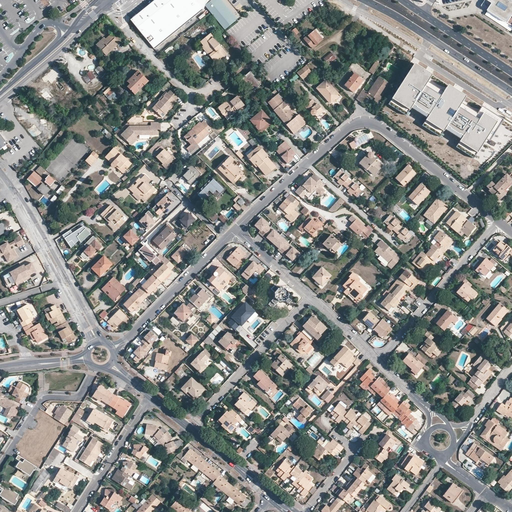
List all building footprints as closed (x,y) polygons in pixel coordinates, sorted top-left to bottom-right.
[(154,0),(134,16),(130,19),(146,38),(173,16),(192,0),(154,0)] [(146,38),(152,46),(198,10),(195,7),(198,5),(196,3),(199,1),(200,1),(200,0),(192,0),(173,16),(146,38)] [(203,4),(204,4),(225,29),(240,16),(227,0),(200,0),(200,1),(203,4)] [(511,0),(484,0),(481,5),(511,25),(511,0)] [(195,7),(198,10),(203,5),(203,4),(200,1),(199,1),(196,3),(198,5),(195,7)] [(294,28),(290,32),(294,37),(298,32),(294,28)] [(303,39),(312,49),(322,39),(314,30),(308,35),(307,35),(303,39)] [(200,41),(203,46),(210,54),(208,55),(212,60),(215,63),(224,56),(219,50),(221,48),(210,33),(200,41)] [(98,47),(106,55),(114,48),(119,43),(111,34),(106,39),(98,47)] [(106,39),(104,37),(96,44),(98,47),(106,39)] [(203,46),(202,47),(208,55),(210,54),(203,46)] [(78,47),(75,53),(85,58),(88,52),(78,47)] [(330,52),(323,59),(328,65),(336,58),(330,52)] [(380,63),(376,61),(372,69),(375,70),(380,63)] [(415,61),(390,103),(407,114),(412,107),(427,117),(423,126),(440,136),(445,129),(461,139),(457,146),(474,158),(499,118),(501,114),(484,103),(479,109),(464,101),(469,94),(448,83),(444,90),(429,80),(433,74),(415,61)] [(310,72),(304,65),(296,72),(302,79),(310,72)] [(99,66),(93,72),(96,75),(96,74),(98,76),(103,70),(99,66)] [(91,71),(86,74),(91,81),(96,78),(91,71)] [(244,76),(240,79),(251,92),(259,85),(248,72),(244,76)] [(45,83),(51,78),(48,73),(42,78),(45,83)] [(127,86),(135,94),(148,81),(140,73),(136,77),(134,74),(131,77),(127,81),(129,84),(127,86)] [(361,80),(353,74),(344,85),(353,91),(361,80)] [(292,83),(299,78),(296,75),(289,80),(292,83)] [(373,100),(377,103),(389,84),(378,77),(368,93),(375,98),(373,100)] [(321,84),(316,88),(329,103),(333,99),(332,97),(337,93),(325,80),(324,81),(322,78),(318,82),(321,84)] [(356,99),(361,103),(366,95),(368,93),(362,89),(356,99)] [(170,109),(168,107),(172,103),(173,104),(175,101),(174,100),(176,99),(177,97),(170,91),(167,93),(166,93),(159,101),(152,109),(159,115),(162,112),(165,114),(170,109)] [(166,93),(165,92),(158,100),(159,101),(166,93)] [(273,110),(289,129),(292,126),(294,128),(296,126),(298,127),(300,126),(301,127),(305,124),(297,115),(295,117),(289,110),(292,107),(285,100),(282,102),(278,106),(275,102),(280,98),(276,94),(267,102),(273,110)] [(230,101),(228,99),(218,108),(224,116),(232,110),(233,112),(236,110),(237,111),(244,105),(236,96),(232,99),(230,101)] [(306,98),(301,102),(309,113),(309,114),(310,114),(310,115),(312,116),(313,116),(314,115),(316,117),(322,111),(316,104),(315,104),(311,100),(309,101),(306,98)] [(250,120),(258,131),(270,121),(261,110),(250,120)] [(158,134),(158,129),(160,129),(160,125),(160,122),(151,122),(151,126),(129,126),(121,135),(128,143),(136,135),(158,134)] [(203,123),(201,124),(193,131),(192,130),(188,133),(191,137),(187,140),(191,146),(195,143),(197,144),(202,140),(200,138),(207,132),(208,132),(210,130),(211,130),(209,128),(204,122),(203,123)] [(201,124),(199,122),(191,128),(192,130),(193,131),(201,124)] [(220,133),(213,125),(209,128),(211,130),(210,130),(216,137),(219,136),(221,134),(220,133)] [(298,127),(296,126),(294,128),(292,126),(289,129),(293,134),(301,127),(300,126),(298,127)] [(208,132),(207,132),(200,138),(202,140),(209,134),(208,132)] [(131,145),(137,140),(136,135),(128,143),(131,145)] [(356,140),(349,144),(352,149),(359,145),(356,140)] [(296,155),(286,142),(276,150),(287,165),(294,160),(292,157),(296,155)] [(190,153),(199,146),(197,144),(195,143),(191,146),(191,145),(186,149),(190,153)] [(160,146),(152,154),(163,164),(165,162),(168,165),(175,158),(171,154),(170,156),(166,152),(163,149),(160,146)] [(247,156),(249,160),(256,154),(255,153),(261,148),(259,146),(247,156)] [(115,167),(116,166),(117,165),(124,171),(131,164),(114,148),(106,157),(112,163),(112,164),(112,165),(112,166),(113,167),(114,167),(115,167)] [(253,165),(255,164),(264,174),(269,170),(270,171),(275,167),(266,157),(267,156),(261,148),(255,153),(256,154),(249,160),(253,165)] [(373,175),(382,166),(372,157),(373,154),(372,153),(371,152),(369,152),(368,153),(358,163),(366,171),(367,170),(373,175)] [(85,161),(91,166),(96,159),(91,154),(85,161)] [(373,154),(372,157),(382,166),(383,164),(373,154)] [(234,165),(234,166),(231,163),(233,160),(229,156),(217,168),(231,182),(241,172),(234,165)] [(201,174),(191,164),(187,168),(190,170),(180,179),(188,187),(201,174)] [(395,178),(403,186),(415,173),(410,168),(411,168),(407,164),(395,178)] [(45,170),(40,166),(36,171),(41,175),(45,170)] [(468,187),(474,180),(461,167),(455,173),(468,187)] [(45,181),(34,171),(28,178),(34,184),(35,183),(40,187),(39,188),(38,189),(45,195),(49,189),(46,186),(47,184),(50,186),(52,187),(54,183),(53,182),(55,180),(49,175),(45,179),(46,180),(45,181)] [(348,177),(344,174),(343,175),(338,171),(334,176),(338,180),(337,181),(336,182),(340,185),(342,184),(345,187),(350,182),(350,181),(347,179),(348,177)] [(231,182),(233,184),(242,174),(241,172),(231,182)] [(511,179),(506,173),(495,185),(491,181),(485,186),(488,189),(488,190),(495,197),(499,194),(503,191),(502,190),(511,179)] [(134,186),(132,187),(135,191),(134,192),(141,199),(142,198),(144,201),(155,190),(152,187),(150,188),(146,185),(148,183),(151,180),(145,175),(140,179),(139,178),(135,182),(136,183),(134,186)] [(310,194),(314,190),(316,192),(320,195),(322,195),(324,193),(324,191),(322,189),(325,185),(314,175),(310,178),(308,179),(310,181),(309,182),(306,182),(302,186),(301,185),(294,193),(301,199),(304,195),(305,191),(305,190),(308,192),(310,194)] [(219,193),(223,189),(213,179),(209,183),(208,181),(200,189),(201,190),(198,194),(208,204),(212,200),(205,194),(209,190),(212,193),(216,189),(219,193)] [(495,197),(498,201),(505,193),(504,191),(511,182),(511,179),(502,190),(503,191),(499,194),(495,197)] [(358,187),(354,183),(353,184),(350,182),(345,187),(348,190),(346,191),(350,195),(352,194),(353,193),(357,196),(361,192),(357,188),(358,187)] [(133,194),(132,195),(138,201),(141,199),(134,192),(135,191),(132,187),(134,186),(133,184),(128,189),(133,194)] [(408,197),(417,205),(429,191),(420,184),(408,197)] [(170,193),(165,188),(163,190),(161,192),(165,196),(166,197),(170,193)] [(308,192),(304,195),(309,199),(316,192),(314,190),(310,194),(308,192)] [(165,196),(158,202),(162,206),(161,207),(164,210),(172,203),(166,197),(165,196)] [(286,199),(278,207),(285,214),(284,215),(283,216),(290,222),(297,214),(292,209),(298,202),(290,196),(287,200),(286,199)] [(332,212),(336,211),(344,202),(340,198),(328,211),(332,212)] [(425,222),(431,226),(447,207),(436,198),(424,215),(428,218),(425,222)] [(158,202),(156,205),(163,212),(164,210),(161,207),(162,206),(158,202)] [(121,219),(123,217),(114,207),(113,208),(110,206),(101,215),(104,218),(105,216),(117,229),(124,222),(121,219)] [(154,217),(148,211),(145,214),(146,215),(139,222),(148,231),(155,224),(151,220),(154,217)] [(456,232),(459,230),(467,220),(456,211),(446,223),(456,232)] [(195,220),(188,213),(179,221),(187,229),(195,220)] [(109,223),(108,224),(115,231),(117,229),(105,216),(104,218),(109,223)] [(398,222),(394,219),(393,220),(389,216),(384,220),(389,224),(388,225),(387,227),(391,230),(392,229),(395,232),(400,226),(397,224),(398,222)] [(315,223),(314,222),(308,217),(298,228),(301,230),(303,228),(311,235),(313,237),(317,234),(315,232),(318,228),(319,229),(323,224),(318,220),(315,223)] [(365,234),(368,231),(355,219),(349,226),(358,235),(362,231),(365,234)] [(263,220),(256,227),(268,239),(275,231),(263,220)] [(474,227),(467,220),(459,230),(467,236),(474,227)] [(408,231),(404,228),(403,229),(400,226),(395,232),(398,235),(397,236),(401,239),(402,238),(403,238),(407,241),(411,237),(407,232),(408,231)] [(83,240),(90,233),(83,227),(72,233),(70,230),(62,235),(67,243),(71,241),(73,245),(78,240),(80,238),(83,240)] [(153,241),(162,250),(174,236),(171,233),(172,232),(167,227),(153,241)] [(124,237),(129,242),(132,246),(139,239),(138,238),(140,236),(133,228),(124,237)] [(303,228),(301,230),(309,237),(311,235),(303,228)] [(292,247),(275,231),(268,239),(285,255),(292,247)] [(446,250),(444,249),(451,241),(439,231),(433,238),(436,241),(433,245),(443,253),(446,250)] [(322,243),(329,250),(330,248),(334,252),(341,245),(330,235),(322,243)] [(24,245),(20,236),(14,240),(18,248),(24,245)] [(102,247),(96,241),(97,240),(93,236),(85,245),(88,248),(81,255),(86,259),(89,256),(91,258),(94,255),(94,254),(95,252),(96,253),(102,247)] [(387,244),(381,240),(377,244),(380,247),(377,251),(390,263),(388,266),(391,269),(401,258),(392,250),(391,251),(386,246),(387,244)] [(453,242),(451,241),(444,249),(446,250),(453,242)] [(129,242),(123,248),(129,254),(135,248),(132,246),(129,242)] [(498,242),(492,250),(498,256),(498,257),(503,260),(508,254),(511,256),(511,250),(505,244),(503,246),(498,242)] [(11,249),(7,243),(0,246),(0,254),(2,254),(3,255),(7,263),(18,257),(13,248),(11,249)] [(429,247),(430,248),(425,254),(433,261),(437,258),(438,258),(438,259),(443,253),(433,245),(432,244),(429,247)] [(156,257),(144,245),(138,251),(149,262),(151,260),(156,265),(160,261),(164,257),(160,253),(156,257)] [(187,254),(180,247),(171,257),(178,263),(187,254)] [(238,247),(232,252),(231,255),(226,259),(233,266),(245,254),(238,247)] [(292,247),(285,255),(293,262),(300,254),(292,247)] [(421,251),(413,260),(426,271),(431,265),(432,266),(435,263),(433,261),(425,254),(421,251)] [(110,263),(104,257),(92,268),(98,275),(110,263)] [(174,267),(164,257),(160,261),(164,265),(170,271),(174,267)] [(493,266),(485,259),(475,270),(477,272),(478,271),(484,276),(493,266)] [(426,271),(413,260),(412,262),(425,274),(432,266),(431,265),(426,271)] [(254,261),(242,275),(247,279),(254,270),(261,275),(266,269),(259,264),(258,265),(254,261)] [(30,275),(37,271),(32,263),(25,266),(24,265),(3,276),(8,287),(15,283),(23,279),(30,275)] [(98,275),(99,276),(111,264),(110,263),(98,275)] [(164,265),(153,275),(138,290),(145,298),(152,291),(154,293),(157,290),(155,288),(160,283),(171,272),(170,271),(164,265)] [(208,280),(216,287),(227,275),(218,267),(213,273),(213,275),(208,280)] [(321,267),(312,277),(316,280),(315,281),(321,286),(325,282),(327,283),(329,280),(328,279),(331,276),(321,267)] [(409,288),(416,280),(405,271),(395,282),(398,285),(407,292),(410,289),(409,288)] [(348,276),(349,277),(342,285),(346,289),(349,292),(348,293),(357,302),(362,296),(361,296),(365,291),(360,287),(362,285),(358,281),(359,279),(352,272),(348,276)] [(113,277),(104,288),(115,299),(125,288),(113,277)] [(471,285),(464,279),(454,291),(463,299),(466,296),(469,298),(471,300),(476,293),(470,287),(471,285)] [(416,280),(409,288),(410,289),(411,290),(418,282),(416,280)] [(404,295),(407,292),(398,285),(390,294),(397,300),(402,294),(404,295)] [(278,300),(280,303),(282,301),(283,302),(284,301),(287,304),(288,302),(290,301),(287,298),(287,292),(283,288),(277,289),(274,286),(271,290),(274,293),(272,295),(274,297),(268,303),(272,307),(278,300)] [(500,286),(498,289),(504,294),(507,291),(500,286)] [(195,306),(198,309),(209,296),(201,289),(197,294),(195,293),(189,300),(190,301),(191,302),(187,306),(191,310),(195,306)] [(349,292),(346,289),(343,292),(356,304),(357,302),(348,293),(349,292)] [(145,298),(138,290),(124,305),(131,312),(134,310),(136,311),(138,309),(136,307),(145,298)] [(380,304),(388,310),(391,306),(393,308),(399,301),(397,300),(390,294),(389,293),(380,304)] [(179,320),(180,319),(184,322),(187,318),(189,320),(187,322),(191,326),(194,324),(195,325),(197,323),(195,321),(198,318),(194,315),(191,318),(190,316),(193,312),(191,310),(187,306),(186,305),(183,303),(174,313),(178,317),(176,318),(174,316),(170,320),(173,322),(171,324),(174,326),(175,324),(178,327),(181,323),(179,320)] [(495,327),(501,319),(499,318),(506,309),(499,303),(486,319),(495,327)] [(18,310),(21,316),(24,321),(20,323),(23,328),(31,323),(32,323),(29,318),(33,316),(29,309),(30,309),(27,305),(25,306),(22,308),(18,310)] [(62,313),(60,315),(57,309),(55,305),(50,307),(52,311),(49,313),(45,314),(48,321),(50,320),(52,324),(59,320),(62,325),(67,322),(62,313)] [(239,324),(243,321),(244,322),(246,324),(256,313),(246,305),(227,324),(234,330),(237,326),(239,324)] [(508,311),(506,309),(499,318),(501,319),(508,311)] [(102,319),(108,314),(104,310),(99,315),(102,319)] [(126,317),(118,310),(107,322),(111,325),(113,323),(117,327),(126,317)] [(436,324),(443,331),(450,323),(454,318),(455,317),(447,311),(436,324)] [(373,329),(374,328),(380,321),(369,312),(362,319),(373,329)] [(207,320),(211,324),(215,319),(211,315),(207,320)] [(311,341),(314,338),(316,340),(321,336),(320,335),(326,328),(312,315),(307,321),(302,327),(304,329),(301,332),(311,341)] [(380,321),(374,328),(384,337),(391,329),(388,326),(389,325),(382,319),(380,321)] [(73,333),(70,334),(67,328),(69,326),(67,322),(62,325),(55,328),(61,339),(64,338),(67,342),(70,340),(72,341),(73,341),(74,341),(75,340),(75,339),(75,338),(73,333)] [(23,328),(25,332),(27,331),(30,335),(32,334),(35,340),(37,343),(44,339),(43,336),(45,335),(39,324),(33,327),(31,323),(23,328)] [(156,326),(153,329),(159,335),(162,332),(156,326)] [(477,330),(473,327),(468,332),(472,336),(477,330)] [(373,329),(372,330),(379,337),(384,337),(374,328),(373,329)] [(142,341),(145,344),(150,349),(155,343),(154,342),(158,337),(151,330),(144,337),(145,338),(142,341)] [(236,341),(227,332),(218,342),(221,346),(221,347),(224,350),(231,343),(232,345),(234,343),(236,341)] [(299,350),(300,351),(302,350),(306,354),(312,348),(311,346),(309,344),(311,341),(301,332),(294,340),(291,343),(299,350)] [(437,347),(437,346),(431,341),(434,338),(427,332),(424,335),(426,337),(423,341),(424,342),(426,343),(421,350),(424,353),(426,351),(430,354),(431,353),(433,351),(437,354),(441,350),(437,347)] [(191,346),(197,340),(193,336),(191,334),(185,340),(191,346)] [(208,346),(212,341),(207,337),(203,341),(206,344),(208,346)] [(232,345),(231,343),(224,350),(226,352),(232,345)] [(291,343),(290,344),(303,357),(306,354),(302,350),(300,351),(299,350),(291,343)] [(141,345),(134,352),(137,355),(134,359),(137,362),(150,349),(145,344),(142,346),(141,345)] [(333,367),(337,363),(340,363),(346,369),(355,360),(351,357),(348,354),(350,352),(344,347),(329,363),(333,367)] [(168,365),(167,365),(168,356),(170,357),(171,352),(169,351),(169,350),(163,348),(162,354),(156,353),(154,362),(155,362),(154,367),(157,368),(166,370),(168,365)] [(209,359),(201,351),(189,364),(200,375),(208,367),(204,364),(206,361),(209,359)] [(270,366),(280,374),(286,367),(289,369),(292,365),(276,351),(273,354),(278,359),(276,361),(277,361),(276,362),(276,363),(274,361),(270,366)] [(427,361),(418,354),(413,359),(408,354),(402,361),(411,369),(410,371),(415,375),(422,366),(424,365),(427,361)] [(472,365),(478,370),(471,378),(470,380),(478,387),(490,373),(487,371),(485,369),(490,364),(485,360),(481,356),(472,365)] [(356,359),(353,363),(358,367),(361,363),(356,359)] [(289,369),(286,367),(280,374),(282,377),(289,369)] [(367,389),(370,387),(376,379),(370,374),(372,372),(368,369),(359,379),(363,382),(362,383),(367,389)] [(258,382),(256,384),(268,395),(276,386),(259,371),(256,373),(253,377),(258,382)] [(310,391),(313,387),(320,393),(323,389),(326,385),(317,377),(307,388),(310,391)] [(198,392),(202,388),(191,378),(181,389),(186,394),(187,392),(195,399),(198,396),(200,394),(198,392)] [(370,387),(376,393),(385,383),(381,380),(379,382),(376,379),(370,387)] [(24,401),(26,396),(20,393),(23,385),(19,382),(16,388),(12,386),(8,392),(13,394),(12,396),(16,398),(15,401),(23,405),(25,402),(24,401)] [(376,393),(382,399),(386,394),(389,391),(388,390),(386,389),(387,387),(388,386),(385,383),(376,393)] [(104,389),(99,386),(93,396),(97,399),(104,389)] [(367,389),(373,395),(376,393),(370,387),(367,389)] [(100,401),(101,400),(118,410),(117,411),(123,415),(131,404),(124,400),(123,401),(104,389),(97,399),(100,401)] [(193,401),(195,399),(187,392),(186,394),(193,401)] [(0,405),(6,409),(3,415),(10,419),(12,416),(15,409),(17,406),(11,403),(10,405),(9,405),(10,402),(3,399),(4,396),(0,393),(0,405)] [(251,401),(249,402),(246,400),(248,398),(243,393),(241,396),(238,398),(239,399),(234,405),(246,415),(255,405),(251,401)] [(470,398),(464,393),(461,396),(459,394),(454,399),(450,404),(457,410),(460,406),(465,400),(467,402),(470,398)] [(320,399),(323,402),(328,397),(325,394),(320,399)] [(383,410),(386,407),(395,397),(391,394),(389,397),(386,394),(382,399),(377,405),(383,410)] [(386,407),(389,409),(392,413),(399,406),(396,403),(399,400),(395,397),(386,407)] [(303,421),(313,411),(299,398),(293,403),(297,406),(296,408),(299,411),(301,410),(302,412),(301,413),(298,417),(303,421)] [(508,402),(511,404),(509,407),(506,405),(505,407),(503,406),(500,404),(497,408),(500,410),(498,412),(503,416),(504,414),(505,413),(510,416),(511,417),(511,398),(508,402)] [(338,403),(330,414),(336,419),(335,420),(338,423),(341,420),(347,413),(344,410),(344,409),(338,403)] [(392,413),(399,419),(408,409),(410,406),(407,403),(406,403),(404,406),(401,403),(399,406),(392,413)] [(54,418),(64,424),(72,411),(62,405),(62,406),(57,414),(54,418)] [(378,414),(382,409),(377,405),(373,410),(378,414)] [(386,407),(383,410),(389,416),(392,413),(389,409),(386,407)] [(78,424),(85,412),(79,408),(71,420),(78,424)] [(228,413),(225,417),(223,415),(221,417),(217,422),(229,433),(235,427),(233,425),(236,421),(234,419),(238,415),(231,409),(228,413)] [(347,413),(341,420),(348,425),(346,426),(350,429),(354,425),(359,418),(355,416),(356,415),(350,409),(347,413)] [(407,428),(415,419),(409,414),(411,412),(408,409),(399,419),(401,422),(401,423),(407,428)] [(105,416),(100,413),(99,414),(93,410),(88,418),(94,422),(107,429),(112,420),(105,415),(105,416)] [(310,423),(311,422),(316,416),(314,414),(308,421),(310,423)] [(233,425),(235,427),(242,419),(238,415),(234,419),(236,421),(233,425)] [(362,415),(359,418),(354,425),(360,430),(358,431),(362,434),(370,424),(367,421),(368,420),(362,415)] [(484,426),(486,427),(480,436),(500,451),(508,440),(504,437),(506,433),(488,420),(484,426)] [(147,424),(145,434),(154,436),(159,441),(164,432),(157,426),(147,424)] [(294,433),(287,426),(284,429),(279,425),(267,437),(271,441),(275,438),(276,436),(278,437),(282,441),(286,437),(288,435),(291,437),(294,433)] [(250,427),(247,430),(252,435),(255,431),(250,427)] [(70,450),(75,444),(77,439),(80,441),(82,437),(71,430),(68,433),(69,434),(66,439),(62,446),(70,450)] [(164,442),(166,440),(167,441),(170,441),(173,437),(168,432),(166,434),(164,432),(159,441),(163,444),(164,442)] [(381,446),(387,452),(395,443),(397,440),(391,435),(389,437),(384,433),(383,434),(382,436),(384,437),(381,440),(379,439),(376,442),(381,446)] [(100,452),(98,451),(99,449),(102,444),(93,438),(86,449),(80,458),(79,460),(89,466),(92,461),(93,458),(96,460),(98,456),(100,452)] [(166,448),(168,453),(177,449),(174,441),(173,440),(170,441),(165,444),(167,448),(166,448)] [(330,454),(333,456),(338,450),(340,451),(343,448),(332,440),(330,443),(326,440),(322,445),(321,444),(320,445),(330,454)] [(145,452),(145,448),(140,445),(138,444),(133,445),(133,448),(134,449),(134,450),(133,449),(130,453),(140,459),(142,456),(140,454),(142,452),(145,452)] [(327,457),(330,454),(320,445),(317,448),(316,448),(311,454),(320,462),(325,456),(327,457)] [(381,463),(383,459),(385,460),(390,454),(387,452),(381,446),(379,449),(376,452),(374,451),(371,455),(381,463)] [(465,454),(476,462),(479,458),(488,465),(493,458),(479,448),(477,451),(470,447),(465,454)] [(189,448),(182,456),(198,469),(200,470),(206,462),(189,448)] [(67,457),(60,452),(55,461),(53,460),(50,466),(58,472),(60,468),(67,457)] [(400,466),(403,468),(405,470),(406,472),(408,471),(412,474),(418,467),(417,466),(419,463),(415,460),(415,461),(411,459),(413,456),(409,454),(400,466)] [(25,460),(17,455),(15,459),(19,461),(15,467),(30,476),(34,470),(35,470),(37,467),(25,460)] [(134,464),(130,461),(129,462),(128,461),(122,461),(122,464),(124,465),(123,467),(122,466),(120,470),(128,475),(130,476),(132,473),(130,471),(132,469),(134,469),(134,464)] [(289,466),(284,461),(276,470),(278,472),(277,474),(284,480),(287,476),(295,467),(293,466),(291,468),(289,467),(289,466)] [(206,462),(200,470),(213,481),(218,475),(220,473),(206,462)] [(357,478),(363,483),(366,479),(367,480),(372,474),(367,470),(369,467),(365,464),(358,472),(356,471),(353,475),(357,478)] [(295,467),(287,476),(293,482),(292,483),(295,486),(303,477),(304,476),(300,473),(301,472),(295,467)] [(58,472),(56,475),(61,478),(59,481),(68,487),(74,477),(60,468),(58,472)] [(129,480),(126,479),(128,475),(120,470),(118,468),(111,479),(128,490),(131,486),(127,483),(129,480)] [(510,486),(508,484),(511,479),(511,468),(511,470),(510,470),(502,479),(501,478),(497,482),(500,485),(499,486),(507,493),(511,487),(510,486)] [(47,472),(44,469),(35,483),(32,488),(34,490),(33,491),(36,493),(38,490),(39,490),(49,476),(46,474),(47,472)] [(213,481),(212,483),(223,492),(225,494),(231,485),(219,476),(218,475),(213,481)] [(395,475),(391,480),(392,481),(386,489),(396,496),(403,487),(406,489),(409,485),(395,475)] [(300,493),(303,496),(312,486),(308,483),(309,482),(303,477),(295,486),(298,488),(301,492),(300,493)] [(352,479),(349,482),(359,491),(364,484),(363,483),(357,478),(355,481),(352,479)] [(348,489),(346,491),(351,495),(353,497),(359,491),(349,482),(346,486),(348,489)] [(15,499),(18,494),(7,487),(1,483),(0,483),(0,487),(3,489),(0,492),(0,495),(14,505),(17,500),(15,499)] [(442,496),(452,503),(462,491),(452,483),(442,496)] [(231,485),(225,494),(239,505),(240,503),(244,507),(249,501),(244,498),(245,497),(231,485)] [(105,495),(106,496),(106,497),(104,496),(99,503),(110,510),(113,505),(116,503),(118,500),(119,501),(122,497),(114,492),(114,489),(105,489),(105,495)] [(338,496),(345,502),(351,495),(346,491),(343,489),(338,496)] [(149,511),(159,501),(151,494),(140,507),(145,511),(149,511)] [(379,511),(380,511),(381,511),(383,511),(386,509),(387,509),(388,509),(389,509),(390,508),(390,507),(390,505),(389,504),(378,496),(366,510),(364,511),(379,511)] [(187,511),(189,510),(176,499),(170,506),(176,511),(187,511)] [(334,511),(340,505),(335,500),(329,508),(326,506),(321,511),(322,511),(334,511)] [(429,500),(424,507),(427,509),(425,511),(437,511),(440,509),(429,500)]
